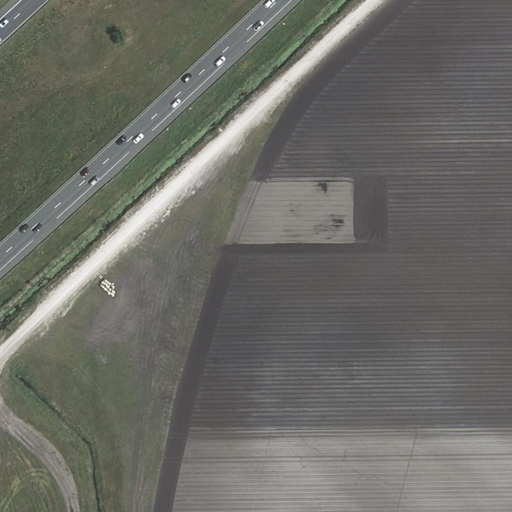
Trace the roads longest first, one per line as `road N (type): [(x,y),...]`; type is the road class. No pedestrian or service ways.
road 1 (track): [(0,352),(375,0)]
road 2 (motorway): [(0,267),(99,183),(283,0)]
